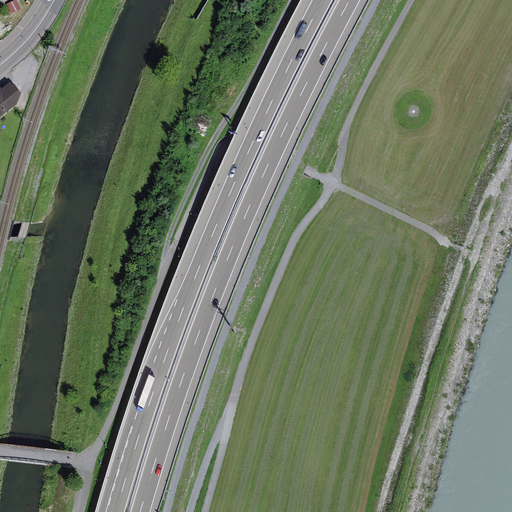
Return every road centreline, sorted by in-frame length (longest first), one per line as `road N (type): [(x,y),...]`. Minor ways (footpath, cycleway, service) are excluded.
road 1 (track): [(377,0),(250,268),(166,511)]
road 2 (motorway): [(141,511),(200,328),(263,171),(350,0)]
road 3 (motorway): [(321,0),(211,233),(117,511)]
road 4 (track): [(81,511),(91,461),(221,145),(232,140),(331,183)]
road 5 (track): [(331,183),(293,242),(267,305),(206,511)]
road 6 (track): [(0,337),(27,221),(88,53)]
road 7 (track): [(296,0),(212,144),(169,260)]
road 8 (track): [(413,0),(349,125),(331,183)]
road 9 (track): [(331,183),(451,243)]
